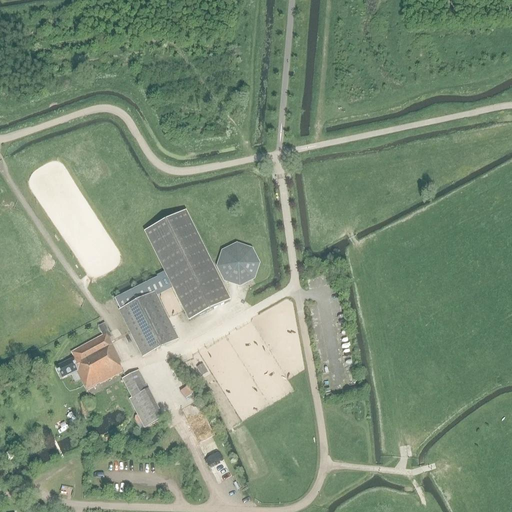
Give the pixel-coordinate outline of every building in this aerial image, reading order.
[(177,341),(155,297),(173,288),(189,321),(229,302),(184,212),(145,232),(165,271),(153,277),(154,278),(112,300),(118,311),(119,310),(143,358),(177,341)] [(221,252),(216,268),(224,283),(241,288),(256,279),(261,263),(252,248),(236,243),(221,252)] [(86,391),(123,372),(118,364),(120,363),(108,339),(111,338),(104,324),(101,325),(97,327),(102,336),(71,353),(74,359),(55,368),(60,379),(76,371),(86,391)] [(196,369),(201,377),(207,373),(202,365),(196,369)] [(147,391),(138,371),(122,379),(131,398),(129,399),(144,429),(162,420),(148,391),(147,391)] [(186,387),(180,392),(185,399),(192,393),(186,387)] [(219,449),(206,456),(218,480),(231,474),(219,449)] [(34,503),(32,508),(39,511),(41,507),(34,503)]
